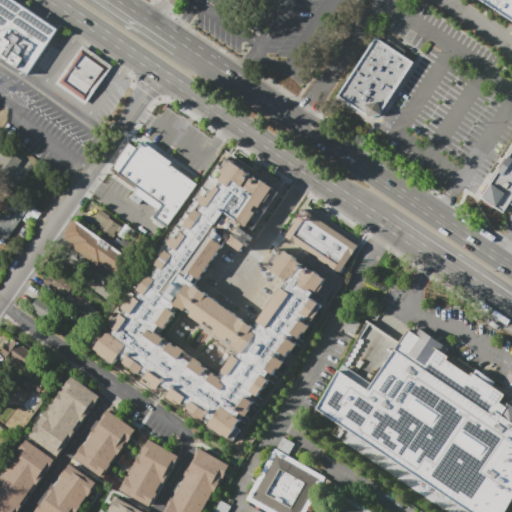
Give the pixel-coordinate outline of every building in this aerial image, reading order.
[(0,0),(16,0),(60,30),(29,75),(0,55),(0,0)] [(511,0),(511,21),(480,0),(511,0)] [(331,105),(376,36),(414,61),(380,114),(368,117),(366,116),(361,124),(331,105)] [(56,83),(85,104),(112,66),(82,45),(56,83)] [(139,142),(196,183),(173,214),(116,174),(139,142)] [(0,156),(0,169),(9,176),(20,160),(5,149),(0,156)] [(511,191),(493,178),(511,149),(511,191)] [(99,343),(230,432),(333,287),(277,249),(266,267),(286,280),(253,326),(194,282),(227,237),(241,247),(281,190),(231,157),(99,343)] [(511,191),(511,200),(510,203),(503,214),(479,198),(493,178),(511,191)] [(7,239),(0,233),(0,212),(10,220),(16,212),(10,208),(15,200),(28,209),(7,239)] [(101,209),(111,217),(110,219),(122,227),(114,239),(97,226),(100,222),(95,218),(101,209)] [(323,261),(286,237),(303,210),(322,222),(340,234),(323,261)] [(76,219),(128,256),(115,274),(101,264),(99,267),(70,246),(72,243),(64,238),(66,235),(65,235),(76,219)] [(340,234),(357,245),(340,272),(323,261),(340,234)] [(68,300),(78,286),(53,268),(43,283),(68,300)] [(31,306),(39,295),(61,311),(53,322),(31,306)] [(406,330),(410,333),(446,358),(444,361),(468,377),(470,374),(487,385),(503,396),(498,404),(505,408),(500,416),(511,424),(511,496),(503,511),(466,511),(314,410),(336,371),(365,390),(406,330)] [(34,353),(24,367),(12,358),(11,360),(0,352),(8,341),(11,343),(14,339),(34,353)] [(54,375),(58,369),(63,373),(59,378),(54,375)] [(29,385),(34,377),(51,389),(48,393),(44,391),(42,394),(29,385)] [(18,404),(6,394),(14,384),(26,393),(18,404)] [(77,388),(96,393),(94,399),(75,395),(77,388)] [(73,457),(107,408),(136,430),(103,478),(73,457)] [(0,511),(0,474),(25,438),(53,457),(16,511),(0,511)] [(119,489),(148,438),(180,457),(151,508),(119,489)] [(163,511),(201,448),(232,465),(205,511),(163,511)] [(271,511),(247,498),(275,448),(326,477),(305,511),(271,511)] [(80,511),(35,511),(72,461),(102,483),(80,511)] [(149,511),(104,511),(116,491),(150,511),(149,511)] [(372,511),(334,511),(344,496),(372,511)]
